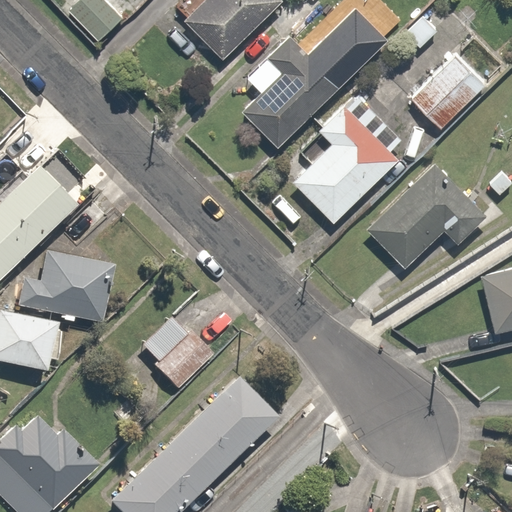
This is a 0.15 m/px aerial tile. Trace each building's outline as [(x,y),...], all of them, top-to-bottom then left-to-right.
[(118,16),(103,0),(70,0),(58,11),(87,44),(118,16)] [(216,54),(271,0),(191,0),(177,14),(216,54)] [(358,0),(310,0),(335,24),(358,0)] [(414,44),(439,19),(427,6),(401,31),(414,44)] [(268,146),(353,67),(315,27),(273,65),(261,52),(236,75),(254,94),(236,111),(268,146)] [(485,81),(451,49),(403,101),(436,132),(485,81)] [(328,224),(403,147),(351,95),(318,128),(328,139),(285,182),(328,224)] [(0,192),(6,199),(35,172),(8,143),(0,151),(0,192)] [(482,217),(431,162),(359,229),(395,267),(437,227),(453,244),(482,217)] [(108,216),(91,196),(54,227),(71,247),(108,216)] [(35,278),(17,275),(11,307),(98,324),(110,263),(40,250),(35,278)] [(511,342),(511,268),(477,276),(490,337),(506,334),(508,343),(511,342)] [(214,357),(166,313),(134,347),(182,391),(214,357)] [(50,323),(0,314),(0,364),(41,372),(50,323)] [(107,511),(176,511),(269,415),(225,373),(99,504),(107,511)] [(39,511),(85,460),(19,403),(0,424),(0,495),(19,511),(39,511)]
